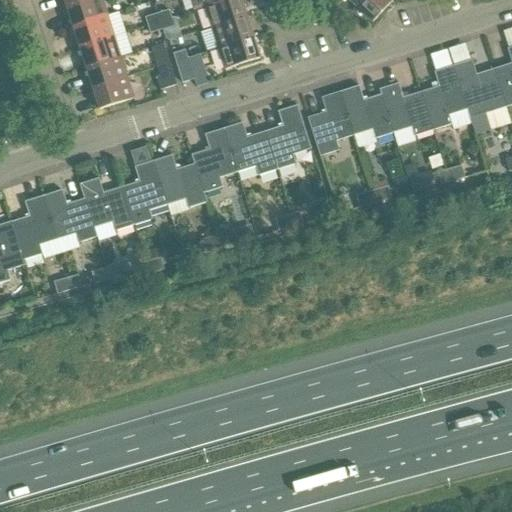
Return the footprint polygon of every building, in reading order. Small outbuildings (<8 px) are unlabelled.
[(101,0),(89,0),(66,7),(72,28),(107,17),(101,0)] [(189,0),(194,12),(205,9),(231,0),(189,0)] [(240,0),(231,0),(205,9),(211,29),(246,18),(240,0)] [(345,0),(356,9),(363,0),(345,0)] [(363,0),(356,9),(372,24),(393,0),(363,0)] [(159,23),(172,19),(169,11),(156,15),(159,23)] [(159,23),(156,15),(145,18),(148,27),(159,23)] [(113,38),(107,17),(72,28),(79,49),(113,38)] [(246,18),(211,29),(218,50),(252,39),(246,18)] [(172,19),(159,23),(161,31),(174,27),(172,19)] [(161,31),(159,23),(148,27),(150,34),(161,31)] [(113,38),(79,49),(85,69),(120,58),(113,38)] [(259,60),(252,39),(218,50),(224,71),(259,60)] [(169,65),(167,57),(163,45),(150,49),(157,69),(169,65)] [(511,48),(506,50),(511,64),(493,70),(506,109),(511,106),(511,48)] [(175,63),(187,59),(184,51),(172,55),(175,63)] [(120,58),(85,69),(92,90),(126,79),(120,58)] [(190,67),(187,59),(175,63),(177,71),(181,85),(198,79),(193,66),(190,67)] [(511,125),(506,109),(493,70),(476,76),(471,61),(452,67),(466,111),(474,136),(511,125)] [(169,65),(157,69),(159,77),(155,78),(160,91),(176,86),(169,65)] [(466,111),(452,67),(433,73),(438,88),(420,93),(432,132),(451,126),(448,117),(466,111)] [(126,79),(92,90),(98,111),(133,100),(126,79)] [(432,132),(420,93),(402,99),(398,84),(379,90),(393,134),(411,129),(414,138),(432,132)] [(393,134),(379,90),(378,91),(380,96),(363,101),(358,87),(340,93),(353,137),(371,131),(374,141),(393,134)] [(353,137),(340,93),(321,99),(325,114),(307,119),(319,158),(339,152),(336,143),(353,137)] [(282,127),(264,133),(276,172),(295,165),(292,156),(310,151),(297,107),(277,113),(282,127)] [(242,124),(223,130),(237,174),(254,168),(257,178),(276,172),(264,133),(246,139),(242,124)] [(208,151),(191,156),(206,204),(203,195),(222,189),(219,180),(237,174),(223,130),(204,136),(208,151)] [(206,204),(191,156),(190,156),(193,166),(176,171),(171,157),(152,163),(166,207),(184,201),(187,210),(206,204)] [(138,183),(120,189),(132,227),(151,221),(148,212),(166,207),(152,163),(133,168),(138,183)] [(445,171),(449,183),(465,179),(461,167),(445,171)] [(449,183),(445,171),(437,173),(440,185),(449,183)] [(418,176),(408,179),(413,194),(433,188),(428,173),(418,176)] [(395,195),(409,191),(405,177),(391,181),(395,195)] [(112,224),(115,233),(132,227),(120,189),(103,194),(98,180),(79,186),(93,230),(112,224)] [(43,197),(56,241),(75,235),(78,244),(96,239),(93,230),(79,186),(83,200),(66,206),(61,191),(43,197)] [(387,188),(374,191),(371,192),(375,204),(391,200),(387,188)] [(375,204),(371,192),(355,197),(359,209),(375,204)] [(43,256),(40,247),(56,241),(43,197),(24,203),(28,218),(11,223),(10,223),(24,267),(23,262),(43,256)] [(329,205),(313,209),(316,221),(332,216),(329,205)] [(289,215),(293,227),(305,224),(302,212),(289,215)] [(293,227),(289,215),(278,219),(281,231),(293,227)] [(24,267),(10,223),(0,226),(0,284),(9,282),(7,272),(24,267)] [(242,241),(238,229),(233,231),(237,242),(242,241)] [(215,236),(219,248),(231,245),(228,233),(215,236)] [(219,248),(215,236),(204,240),(207,252),(219,248)] [(158,250),(143,254),(145,262),(159,258),(160,258),(158,250)] [(160,258),(159,258),(145,262),(143,263),(147,275),(164,271),(161,258),(160,258)] [(143,263),(136,265),(140,277),(147,275),(143,263)] [(109,268),(111,276),(117,275),(115,266),(109,268)] [(94,284),(110,280),(106,268),(91,273),(94,284)] [(68,279),(72,291),(83,288),(80,275),(68,279)] [(72,291),(68,279),(56,282),(59,294),(72,291)]
